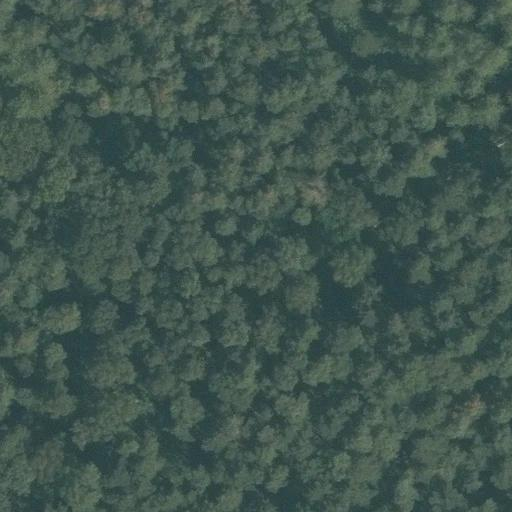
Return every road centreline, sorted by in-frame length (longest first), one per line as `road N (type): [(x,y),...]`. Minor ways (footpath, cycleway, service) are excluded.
road 1 (track): [(0,458),(145,373),(511,129)]
road 2 (track): [(0,161),(145,373)]
